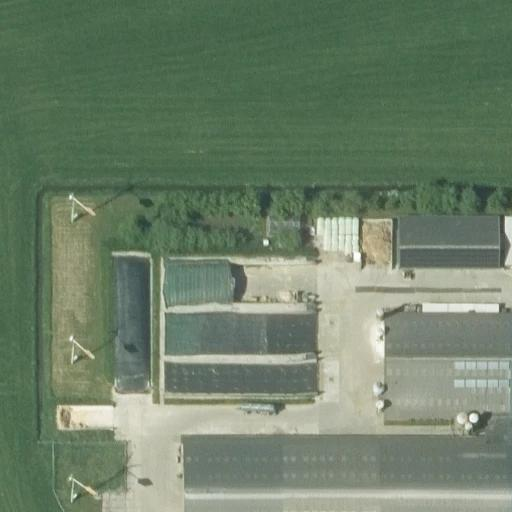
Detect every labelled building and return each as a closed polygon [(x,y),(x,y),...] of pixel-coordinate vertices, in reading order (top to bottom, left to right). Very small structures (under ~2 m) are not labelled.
[(281,231),(296,231),(297,218),(270,218),(270,224),(281,224),(281,231)] [(511,222),(503,223),(503,271),(511,271),(511,222)] [(498,231),(398,231),(398,271),(498,271),(498,231)] [(510,511),(510,452),(510,422),(511,422),(511,319),(383,319),(382,421),(484,422),(484,452),(182,450),(181,511),(510,511)] [(126,511),(127,490),(104,490),(104,511),(126,511)]
